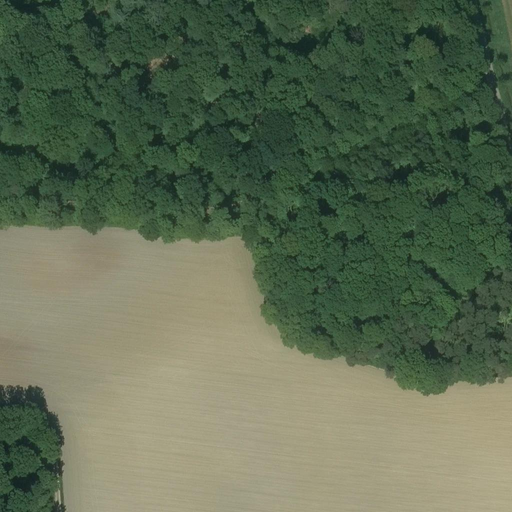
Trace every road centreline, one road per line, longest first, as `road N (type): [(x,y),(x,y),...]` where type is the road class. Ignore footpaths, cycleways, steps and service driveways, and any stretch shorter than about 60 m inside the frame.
road 1 (unclassified): [(511,151),(475,0)]
road 2 (track): [(0,411),(43,424),(52,440),(57,511)]
